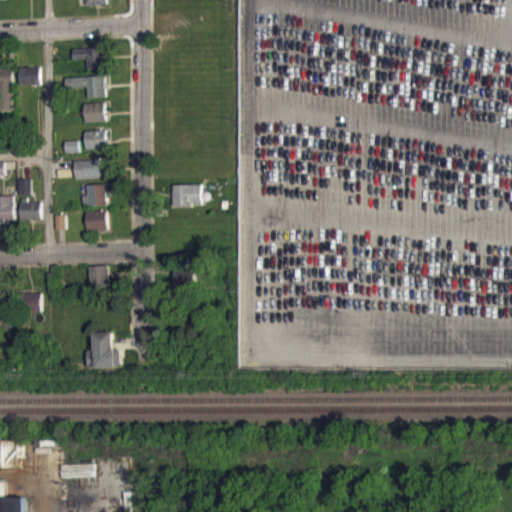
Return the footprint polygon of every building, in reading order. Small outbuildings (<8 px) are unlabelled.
[(86,0),(87,12),(109,12),(108,0),(86,0)] [(76,56),(76,67),(89,66),(90,76),(105,76),(104,55),(76,56)] [(42,74),(22,75),(22,93),(43,92),(42,74)] [(15,77),(0,76),(0,117),(14,118),(15,77)] [(107,84),(68,85),(68,96),(89,95),(90,105),(108,104),(107,84)] [(88,130),(108,129),(107,110),(87,111),(88,130)] [(109,138),(88,138),(89,157),(109,156),(109,138)] [(68,161),(82,159),(81,148),(67,149),(68,161)] [(78,187),(108,186),(107,167),(77,168),(78,187)] [(21,202),(33,203),(33,187),(21,187),(21,202)] [(89,202),(84,203),(85,214),(109,213),(108,192),(89,192),(89,202)] [(204,213),(204,192),(174,192),(175,213),(204,213)] [(16,203),(0,203),(0,228),(16,228),(16,203)] [(43,227),(43,210),(22,210),(22,227),(43,227)] [(110,237),(109,219),(88,219),(89,238),(110,237)] [(67,223),(57,223),(58,237),(68,236),(67,223)] [(112,293),(110,273),(91,274),(92,294),(112,293)] [(44,301),(24,300),(24,319),(44,319),(44,301)] [(13,304),(0,303),(0,320),(12,321),(13,304)] [(123,374),(123,357),(117,357),(116,340),(97,340),(97,358),(90,358),(90,375),(123,374)] [(0,444),(0,511),(26,511),(26,504),(8,505),(7,487),(0,487),(0,475),(7,475),(7,463),(21,463),(21,444),(0,444)]
